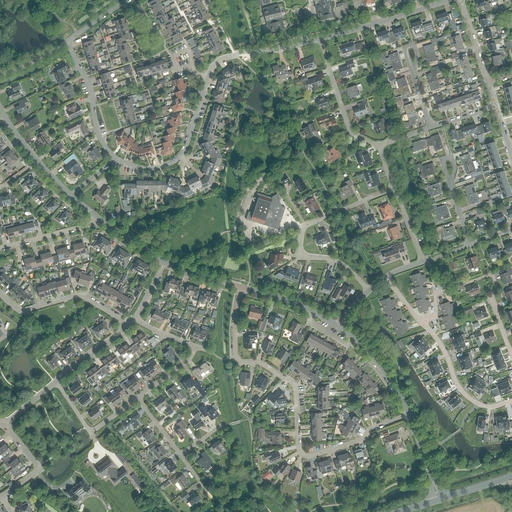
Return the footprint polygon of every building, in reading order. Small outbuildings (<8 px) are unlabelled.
[(313,0),(319,20),(321,20),(321,21),(335,17),(330,0),(313,0)] [(352,0),(355,11),(360,10),(359,6),(363,5),(363,4),(371,2),(371,1),(375,0),(374,0),(352,0)] [(391,0),(383,0),(384,2),(383,2),(382,2),(385,8),(384,8),(391,6),(390,6),(390,4),(392,3),(391,0)] [(491,9),(490,7),(488,1),(485,2),(484,0),(479,0),(475,1),(478,8),(484,6),(486,9),(486,11),(491,9)] [(191,6),(193,9),(191,10),(192,13),(194,11),(204,7),(202,3),(201,4),(200,2),(191,6)] [(152,10),(154,14),(163,9),(165,8),(164,5),(162,6),(161,3),(152,8),(153,10),(152,10)] [(278,4),(262,8),(269,33),(284,29),(278,4)] [(206,10),(204,7),(194,11),(197,17),(205,13),(204,11),(206,10)] [(163,9),(154,14),(155,17),(157,17),(157,19),(166,14),(163,9)] [(206,14),(205,13),(197,17),(200,22),(209,17),(207,14),(206,14)] [(444,22),(449,20),(452,31),(457,29),(452,13),(447,15),(447,13),(437,16),(439,23),(438,27),(442,29),(444,25),(443,23),(444,23),(444,22)] [(159,25),(163,23),(169,20),(166,14),(157,19),(158,20),(157,21),(159,25)] [(490,21),(490,18),(489,15),(483,16),(484,19),(480,20),(482,27),(488,26),(487,22),(490,21)] [(115,23),(116,27),(127,24),(126,21),(125,22),(124,18),(112,22),(113,24),(115,23)] [(166,26),(167,28),(175,23),(172,18),(169,20),(163,23),(164,26),(166,26)] [(421,34),(434,30),(432,23),(423,26),(421,21),(412,24),(414,31),(420,29),(421,34)] [(175,23),(167,28),(168,29),(166,30),(168,34),(178,29),(175,23)] [(127,24),(116,27),(118,33),(127,30),(126,26),(128,26),(127,24)] [(498,26),(495,27),(495,26),(489,28),(490,31),(484,32),(486,39),(492,38),(495,37),(494,32),(499,31),(498,26)] [(205,38),(214,33),(213,32),(214,31),(212,27),(202,32),(205,38)] [(391,32),(394,42),(400,40),(399,37),(405,35),(402,27),(393,30),(393,31),(391,32)] [(171,37),(172,38),(181,34),(178,29),(168,34),(170,37),(171,37)] [(118,33),(120,38),(127,36),(128,39),(136,37),(134,32),(129,33),(127,30),(118,33)] [(388,44),(394,42),(391,32),(388,33),(387,30),(378,33),(380,41),(386,39),(388,44)] [(205,38),(208,43),(218,38),(216,35),(215,35),(214,33),(205,38)] [(181,34),(172,38),(173,40),(172,41),(174,45),(183,40),(181,34)] [(459,35),(453,37),(452,37),(448,38),(450,46),(451,45),(455,44),(462,42),(459,35)] [(115,44),(115,46),(126,43),(125,40),(128,39),(127,36),(120,38),(115,40),(116,43),(115,44)] [(94,46),(93,43),(95,42),(94,37),(87,39),(88,42),(83,43),(84,47),(83,47),(83,50),(94,46)] [(423,47),(426,55),(435,52),(433,47),(439,46),(438,42),(436,39),(436,37),(430,39),(431,44),(423,47)] [(211,49),(219,44),(218,42),(220,42),(218,38),(208,43),(211,49)] [(495,44),(500,43),(499,39),(493,40),(494,43),(489,44),(490,52),(492,51),(495,51),(495,53),(504,51),(503,48),(496,49),(496,45),(495,44)] [(364,42),(354,45),(353,41),(339,46),(342,54),(356,49),(356,50),(366,47),(364,42)] [(464,49),(462,42),(455,44),(451,45),(452,47),(456,46),(457,51),(464,49)] [(115,46),(114,46),(115,49),(117,48),(118,51),(129,48),(128,46),(127,46),(126,43),(115,46)] [(220,46),(219,44),(211,49),(214,54),(223,49),(222,46),(220,46)] [(85,52),(86,55),(96,52),(94,46),(83,50),(84,52),(85,52)] [(130,51),(129,48),(118,51),(120,57),(130,54),(128,51),(130,51)] [(505,56),(504,51),(495,53),(496,56),(493,57),(495,66),(502,64),(501,58),(505,56)] [(97,58),(96,52),(86,55),(87,58),(86,59),(87,61),(97,58)] [(391,63),(400,60),(397,52),(388,55),(391,63)] [(435,52),(426,55),(428,63),(437,60),(439,66),(441,65),(445,64),(443,60),(439,62),(438,57),(436,58),(435,52)] [(131,58),(130,54),(120,57),(122,63),(133,60),(132,57),(131,58)] [(162,61),(159,62),(162,71),(162,73),(168,72),(168,73),(171,72),(170,68),(167,69),(165,60),(164,60),(163,55),(161,56),(162,61)] [(314,67),(317,66),(313,56),(308,57),(308,58),(300,61),(304,72),(309,70),(308,68),(312,67),(312,69),(314,68),(314,67)] [(456,60),(457,62),(458,66),(469,63),(467,56),(456,60)] [(89,63),(90,67),(99,64),(97,58),(87,61),(88,63),(89,63)] [(154,58),(151,59),(156,73),(162,71),(159,62),(155,63),(154,58)] [(156,73),(151,59),(149,59),(151,64),(147,65),(150,75),(151,77),(156,75),(156,73)] [(351,68),(355,67),(352,59),(345,61),(347,66),(340,69),(343,78),(353,74),(351,68)] [(403,68),(400,60),(391,63),(393,68),(387,70),(388,73),(387,74),(388,78),(394,76),(393,72),(403,68)] [(144,76),(150,75),(147,65),(143,66),(142,61),(140,62),(144,76)] [(56,71),(53,73),(58,83),(65,80),(62,73),(68,69),(67,66),(66,67),(64,62),(55,67),(56,71)] [(99,64),(90,67),(91,70),(90,70),(90,73),(101,70),(100,67),(106,65),(105,62),(99,64)] [(138,78),(144,76),(140,62),(138,63),(139,68),(135,69),(138,78)] [(471,70),(469,63),(458,66),(459,69),(461,73),(471,70)] [(227,69),(223,71),(226,77),(229,78),(240,73),(240,71),(238,66),(236,66),(234,67),(233,65),(231,64),(228,66),(227,68),(227,69)] [(285,77),(288,77),(287,72),(286,72),(284,64),(281,65),(281,67),(278,68),(278,65),(271,67),(273,74),(274,73),(276,78),(280,77),(280,80),(285,79),(285,77)] [(439,66),(429,69),(431,72),(430,73),(429,74),(426,75),(429,83),(438,80),(436,74),(440,73),(440,71),(443,71),(441,65),(439,66)] [(471,70),(461,73),(461,75),(462,75),(463,80),(474,77),(471,70)] [(226,89),(229,78),(226,77),(223,71),(221,75),(220,75),(218,76),(217,80),(218,82),(217,86),(226,89)] [(97,82),(111,78),(109,72),(100,75),(101,79),(96,80),(97,82)] [(399,88),(408,85),(405,77),(396,80),(399,88)] [(113,84),(111,78),(97,82),(97,85),(102,83),(103,87),(113,84)] [(183,84),(181,78),(172,81),(173,87),(177,86),(183,84)] [(317,86),(323,84),(321,78),(315,80),(315,78),(302,82),(305,89),(310,87),(312,91),(318,89),(317,86)] [(432,91),(440,88),(444,87),(443,84),(440,85),(438,80),(429,83),(432,91)] [(67,98),(74,95),(71,89),(72,88),(70,85),(67,86),(65,83),(59,86),(62,91),(63,91),(67,98)] [(185,83),(183,84),(177,86),(178,89),(177,90),(177,92),(183,90),(187,89),(185,83)] [(18,91),(21,90),(18,84),(11,87),(12,90),(11,92),(7,94),(10,101),(21,96),(18,91)] [(115,90),(113,84),(103,87),(105,90),(100,92),(100,94),(115,90)] [(474,100),(481,98),(478,91),(479,91),(476,84),(471,86),(472,91),(474,91),(474,92),(472,93),(471,94),(474,100)] [(351,98),(360,95),(357,85),(346,89),(348,92),(349,92),(351,98)] [(410,93),(408,85),(399,88),(401,96),(410,93)] [(222,103),(226,89),(217,86),(215,91),(213,92),(212,95),(213,97),(215,98),(214,100),(215,102),(220,103),(222,103)] [(116,96),(115,90),(100,94),(101,96),(106,95),(107,98),(116,96)] [(175,95),(176,98),(181,97),(185,96),(183,90),(177,92),(171,94),(171,96),(175,95)] [(471,94),(472,93),(471,90),(468,90),(470,94),(465,96),(467,103),(474,100),(471,94)] [(460,105),(467,103),(465,96),(464,92),(462,93),(463,96),(458,98),(460,105)] [(460,105),(458,98),(457,94),(455,95),(456,99),(451,100),(454,107),(460,105)] [(435,102),(437,101),(441,100),(442,102),(437,104),(438,105),(437,105),(440,112),(447,110),(444,103),(445,103),(442,95),(438,97),(437,95),(433,96),(435,102)] [(132,105),(135,104),(132,96),(127,97),(128,99),(121,102),(122,105),(120,106),(121,108),(132,105)] [(176,98),(173,99),(174,103),(172,104),(173,106),(181,103),(181,104),(183,103),(181,97),(176,98)] [(322,109),(330,107),(328,101),(328,102),(327,99),(325,100),(324,97),(316,99),(317,102),(316,102),(318,108),(321,107),(322,109)] [(447,110),(454,107),(451,100),(450,97),(448,97),(449,101),(445,103),(444,103),(447,110)] [(18,114),(19,114),(20,114),(22,112),(23,112),(26,110),(25,106),(28,104),(26,100),(19,103),(21,105),(15,108),(18,114)] [(365,109),(369,107),(366,101),(359,103),(361,107),(354,109),(357,117),(367,113),(365,109)] [(79,111),(81,110),(79,106),(77,108),(74,103),(66,107),(68,111),(67,112),(70,119),(81,114),(79,111)] [(182,109),(181,104),(181,103),(173,106),(171,106),(173,112),(182,109)] [(404,106),(406,114),(415,111),(413,103),(404,106)] [(212,110),(226,115),(227,113),(222,111),(224,108),(214,104),(213,106),(212,109),(212,110)] [(123,110),(124,113),(137,109),(136,107),(133,108),(132,105),(121,108),(122,110),(123,110)] [(124,117),(125,119),(135,116),(134,113),(141,111),(140,108),(137,109),(124,113),(125,117),(124,117)] [(211,115),(210,116),(220,119),(221,116),(226,117),(226,115),(212,110),(212,112),(211,111),(210,114),(211,115)] [(418,119),(415,111),(406,114),(409,122),(402,125),(403,129),(415,124),(414,121),(418,119)] [(179,119),(181,119),(179,112),(171,115),(172,119),(168,120),(168,122),(169,122),(179,119)] [(327,115),(319,118),(317,119),(320,128),(325,126),(326,128),(336,124),(334,117),(328,119),(327,115)] [(40,123),(36,117),(32,119),(31,116),(27,118),(29,121),(27,122),(29,126),(32,131),(36,129),(39,127),(37,124),(40,123)] [(136,119),(135,116),(125,119),(125,122),(127,121),(128,125),(140,121),(139,118),(136,119)] [(219,122),(220,119),(210,116),(210,117),(209,117),(208,120),(209,120),(208,121),(223,126),(223,124),(219,122)] [(383,125),(386,124),(384,118),(378,120),(379,122),(374,124),(376,130),(375,130),(376,134),(382,132),(382,131),(385,130),(383,125)] [(180,125),(179,119),(169,122),(171,128),(175,127),(180,125)] [(84,136),(89,133),(88,130),(87,131),(82,120),(65,128),(67,133),(80,127),(84,136)] [(206,126),(207,126),(207,127),(216,130),(217,127),(222,129),(223,126),(208,121),(208,123),(207,123),(206,126)] [(479,126),(482,134),(491,131),(488,122),(482,124),(482,125),(479,126)] [(302,129),(303,131),(301,132),(303,136),(305,135),(307,139),(313,136),(311,132),(317,130),(314,123),(308,125),(308,126),(302,129)] [(475,125),(468,127),(471,134),(474,133),(474,135),(476,136),(477,135),(480,143),(484,142),(482,134),(479,126),(476,127),(475,125)] [(166,133),(166,135),(166,136),(173,134),(176,133),(175,127),(171,128),(166,129),(167,133),(166,133)] [(207,127),(206,129),(205,129),(204,132),(205,132),(205,133),(211,135),(219,138),(220,135),(215,134),(216,130),(207,127)] [(462,130),(459,131),(461,139),(465,138),(464,136),(471,134),(468,127),(461,129),(462,130)] [(458,140),(461,139),(459,131),(456,132),(455,129),(448,131),(451,140),(457,137),(458,140)] [(118,143),(122,146),(123,145),(128,139),(126,137),(127,136),(123,130),(116,135),(118,139),(116,140),(118,143)] [(42,144),(44,147),(51,143),(43,131),(38,134),(39,137),(37,138),(41,144),(42,144)] [(200,145),(202,151),(212,146),(210,141),(212,140),(211,137),(211,135),(205,133),(203,138),(204,141),(204,142),(204,143),(200,145)] [(166,136),(166,135),(163,137),(163,139),(165,138),(166,142),(170,141),(171,141),(174,140),(173,134),(166,136)] [(431,138),(428,139),(430,146),(433,145),(435,151),(443,149),(438,134),(431,137),(431,138)] [(129,137),(128,139),(123,145),(122,146),(121,148),(124,150),(125,149),(128,150),(127,151),(131,153),(135,144),(132,143),(134,140),(129,137)] [(427,147),(430,146),(428,139),(425,140),(425,139),(412,143),(414,148),(411,149),(412,152),(427,147)] [(157,149),(157,151),(160,150),(162,149),(162,150),(170,147),(172,147),(171,141),(170,141),(166,142),(162,143),(163,147),(157,149)] [(80,148),(84,152),(90,147),(86,142),(80,148)] [(487,150),(487,151),(496,148),(494,142),(486,145),(486,144),(481,145),(482,148),(486,146),(487,150)] [(59,150),(63,148),(62,146),(62,145),(60,143),(55,146),(56,149),(49,154),(53,160),(62,154),(59,150)] [(151,143),(142,146),(143,149),(145,155),(145,156),(145,158),(151,156),(151,155),(154,154),(151,143)] [(137,145),(135,144),(131,153),(138,155),(139,157),(145,156),(145,155),(143,149),(142,146),(137,147),(137,146),(137,145)] [(211,155),(211,158),(221,158),(217,149),(214,151),(212,146),(202,151),(205,156),(209,154),(210,155),(211,155)] [(102,156),(95,147),(88,152),(95,161),(102,156)] [(160,150),(157,151),(158,153),(161,152),(162,156),(172,153),(170,147),(162,150),(162,149),(160,150)] [(332,161),(340,156),(337,150),(335,151),(333,147),(328,151),(326,147),(320,151),(323,155),(324,155),(328,162),(331,161),(332,161)] [(489,156),(489,157),(498,154),(496,148),(487,151),(487,150),(483,151),(484,154),(488,152),(489,156)] [(4,158),(6,161),(13,155),(10,151),(5,154),(3,151),(0,153),(0,159),(1,161),(4,158)] [(364,168),(372,164),(368,154),(364,155),(362,151),(354,154),(358,164),(362,162),(364,168)] [(76,176),(82,171),(78,167),(79,166),(76,162),(78,160),(73,153),(70,156),(74,160),(64,169),(69,175),(71,172),(73,173),(76,176)] [(460,157),(463,165),(472,162),(469,154),(460,157)] [(491,162),(491,163),(500,160),(498,154),(489,157),(489,156),(485,157),(486,160),(490,158),(491,162)] [(17,160),(13,155),(6,161),(8,164),(5,167),(9,171),(15,166),(13,164),(17,160)] [(205,161),(203,167),(213,171),(215,166),(217,167),(221,158),(211,158),(211,161),(211,162),(210,162),(210,163),(205,161)] [(491,163),(491,162),(487,163),(488,166),(492,164),(493,169),(502,166),(500,160),(491,163)] [(472,162),(463,165),(465,173),(466,175),(476,172),(478,176),(482,175),(480,168),(475,170),(473,162),(472,162)] [(419,168),(421,174),(419,174),(421,179),(436,173),(433,163),(423,166),(421,163),(415,165),(417,169),(419,168)] [(205,177),(203,179),(211,185),(214,176),(211,175),(213,171),(203,167),(201,172),(205,174),(205,175),(206,176),(205,177)] [(372,187),(380,184),(376,174),(371,176),(369,171),(363,174),(365,180),(369,179),(372,187)] [(497,179),(497,180),(506,177),(504,171),(496,174),(495,173),(491,174),(492,177),(496,175),(497,179)] [(286,175),(280,179),(283,185),(290,181),(286,175)] [(197,176),(192,179),(196,189),(201,187),(202,189),(211,185),(203,179),(202,181),(201,181),(200,180),(199,181),(197,176)] [(167,188),(172,190),(175,179),(170,177),(168,182),(167,182),(163,181),(160,181),(160,189),(163,189),(166,190),(167,188)] [(300,192),(307,188),(300,177),(293,182),(300,192)] [(499,185),(499,186),(508,183),(506,177),(497,180),(497,179),(493,180),(494,183),(498,181),(499,185)] [(28,178),(21,185),(25,189),(27,187),(30,190),(37,184),(33,179),(31,180),(28,178)] [(175,179),(172,190),(176,191),(175,194),(184,197),(184,188),(181,188),(180,187),(179,186),(181,181),(175,179)] [(187,188),(184,188),(184,197),(193,193),(192,191),(196,189),(192,179),(186,181),(188,186),(187,186),(188,187),(187,188)] [(349,187),(353,185),(349,179),(344,183),(345,185),(340,189),(343,192),(347,197),(353,193),(349,187)] [(439,183),(430,186),(429,184),(422,187),(423,189),(426,188),(430,198),(443,193),(439,183)] [(501,191),(501,192),(510,189),(508,183),(499,186),(499,185),(495,186),(496,189),(500,187),(501,191)] [(464,187),(467,196),(476,193),(473,184),(464,187)] [(105,196),(109,190),(104,186),(100,192),(98,191),(93,197),(102,204),(107,198),(105,196)] [(39,189),(32,197),(35,201),(38,198),(41,202),(41,201),(44,199),(48,195),(43,190),(41,192),(39,189)] [(501,192),(501,191),(497,192),(498,195),(502,193),(503,198),(511,194),(510,189),(501,192)] [(8,195),(3,197),(5,206),(11,204),(11,205),(14,204),(15,203),(14,199),(17,198),(14,195),(12,195),(11,193),(8,194),(8,195)] [(278,230),(280,222),(285,208),(281,206),(279,201),(280,199),(277,194),(271,197),(271,198),(257,193),(250,212),(248,212),(246,219),(278,230)] [(476,193),(467,196),(470,205),(479,202),(476,193)] [(311,212),(319,208),(313,197),(312,197),(311,195),(303,199),(305,202),(304,202),(311,212)] [(49,209),(52,212),(59,205),(54,200),(50,204),(48,202),(43,208),(47,211),(49,209)] [(379,212),(383,221),(385,220),(393,217),(388,204),(378,208),(379,212)] [(446,205),(436,208),(435,204),(429,206),(430,210),(433,209),(434,212),(432,213),(433,215),(435,215),(436,219),(443,216),(444,220),(450,217),(448,210),(447,210),(446,205)] [(503,208),(505,214),(509,213),(511,218),(511,217),(511,209),(511,210),(509,206),(503,208)] [(502,215),(505,214),(503,208),(498,210),(498,211),(492,213),(493,216),(496,223),(504,220),(502,215)] [(64,223),(71,216),(66,211),(62,215),(60,213),(55,219),(59,223),(61,220),(64,223)] [(362,229),(376,223),(373,216),(367,219),(364,213),(359,215),(361,221),(359,222),(362,229)] [(478,229),(487,226),(485,221),(487,220),(484,213),(478,215),(480,221),(476,222),(478,229)] [(24,233),(30,232),(28,224),(24,225),(23,218),(21,219),(21,220),(24,233)] [(30,232),(35,231),(34,228),(39,227),(37,221),(35,222),(34,219),(27,220),(28,224),(30,232)] [(14,236),(19,235),(17,227),(14,227),(13,224),(11,225),(14,236)] [(11,225),(8,226),(3,227),(4,231),(7,230),(8,237),(14,236),(11,225)] [(441,235),(443,241),(456,236),(453,226),(444,229),(443,225),(435,228),(438,236),(441,235)] [(396,226),(386,230),(391,241),(401,237),(399,232),(398,232),(396,226)] [(326,243),(330,241),(328,235),(327,235),(324,228),(320,230),(322,234),(314,237),(317,245),(325,242),(326,243)] [(335,232),(329,235),(332,242),(337,240),(335,232)] [(99,247),(101,248),(106,240),(105,240),(105,239),(103,237),(102,238),(101,237),(98,241),(96,240),(92,246),(94,248),(98,247),(99,247)] [(111,244),(110,243),(110,242),(108,241),(107,241),(106,240),(101,248),(106,251),(104,254),(107,256),(111,249),(108,248),(111,244)] [(83,242),(77,244),(80,254),(85,252),(86,254),(89,254),(87,248),(84,248),(83,242)] [(73,250),(70,250),(73,258),(76,257),(75,255),(80,254),(77,244),(72,245),(73,250)] [(399,253),(405,251),(403,244),(392,248),(393,251),(383,254),(386,263),(401,258),(399,253)] [(66,247),(61,249),(65,261),(70,259),(70,261),(73,260),(73,258),(70,250),(68,251),(66,247)] [(499,259),(504,257),(502,250),(499,251),(498,247),(488,250),(491,258),(492,261),(497,260),(495,256),(498,256),(499,259)] [(58,264),(57,263),(65,261),(61,249),(56,250),(58,256),(55,257),(57,264),(58,264)] [(114,257),(119,260),(124,252),(123,250),(121,249),(120,249),(119,249),(117,253),(114,251),(110,258),(113,260),(114,257)] [(50,252),(48,251),(46,252),(45,253),(48,263),(53,262),(54,265),(57,264),(55,257),(52,258),(50,252)] [(374,259),(376,259),(375,255),(380,253),(379,251),(372,254),(374,259)] [(129,255),(128,254),(126,252),(125,253),(124,252),(119,260),(124,263),(123,266),(125,268),(129,261),(127,260),(129,255)] [(42,265),(48,263),(45,253),(39,255),(41,261),(38,262),(40,268),(43,267),(42,265)] [(281,261),(283,255),(275,253),(275,255),(271,254),(269,260),(266,263),(268,265),(266,266),(269,270),(277,265),(278,260),(281,261)] [(34,256),(29,258),(31,268),(32,268),(37,266),(37,269),(40,268),(38,262),(36,262),(34,256)] [(469,269),(479,266),(476,257),(466,260),(469,269)] [(32,270),(32,268),(31,268),(29,258),(23,260),(25,266),(22,266),(24,272),(32,270)] [(133,269),(138,271),(143,263),(142,263),(142,262),(139,260),(138,261),(137,260),(135,265),(132,263),(129,270),(131,271),(133,269)] [(456,260),(449,263),(451,270),(459,267),(456,260)] [(148,266),(147,266),(147,264),(144,263),(143,264),(143,263),(138,271),(143,274),(142,277),(144,279),(148,272),(145,270),(148,266)] [(509,276),(511,274),(511,272),(510,267),(504,270),(505,273),(500,275),(504,285),(511,282),(509,276)] [(74,269),(72,278),(78,280),(77,283),(83,285),(85,275),(85,273),(81,272),(81,271),(74,269)] [(295,280),(298,273),(288,269),(286,273),(284,272),(284,273),(280,272),(275,276),(274,276),(282,279),(283,276),(285,277),(285,276),(295,280)] [(95,273),(92,272),(91,271),(89,274),(88,276),(85,275),(83,285),(88,286),(90,280),(93,281),(95,273)] [(334,284),(336,280),(330,278),(331,273),(327,272),(325,278),(326,278),(322,288),(330,291),(332,283),(334,284)] [(413,282),(426,278),(425,275),(421,276),(420,273),(411,276),(413,282)] [(314,286),(317,277),(306,274),(305,277),(302,276),(299,284),(303,285),(304,283),(314,286)] [(1,283),(5,287),(10,282),(12,284),(16,279),(14,277),(11,280),(7,276),(1,283)] [(60,281),(63,291),(68,289),(67,285),(71,284),(68,276),(60,279),(60,281)] [(106,285),(103,283),(105,281),(99,278),(94,286),(98,288),(96,291),(100,294),(106,285)] [(169,288),(173,289),(176,280),(170,278),(169,281),(166,281),(163,290),(168,292),(169,288)] [(413,282),(415,288),(422,286),(424,285),(424,283),(427,281),(426,278),(413,282)] [(9,291),(13,295),(19,288),(17,286),(20,281),(17,279),(10,285),(13,287),(9,291)] [(55,282),(54,280),(50,281),(53,290),(57,289),(58,292),(63,291),(60,281),(55,282)] [(176,280),(173,289),(176,290),(175,293),(178,294),(177,294),(180,295),(182,290),(183,289),(180,288),(181,281),(176,280)] [(50,281),(49,282),(41,284),(42,286),(45,296),(50,295),(49,291),(53,290),(50,281)] [(108,286),(106,285),(100,294),(105,297),(110,288),(113,283),(111,281),(108,286)] [(455,284),(457,290),(465,288),(462,281),(455,284)] [(476,283),(471,285),(466,286),(469,297),(480,293),(476,283)] [(187,295),(190,296),(193,286),(187,284),(185,290),(182,290),(180,295),(180,296),(186,298),(187,295)] [(45,296),(42,286),(39,287),(38,285),(33,287),(35,293),(38,292),(39,298),(45,296)] [(110,299),(114,302),(122,289),(123,287),(121,285),(117,292),(115,290),(110,299)] [(338,287),(337,289),(332,298),(336,300),(339,295),(346,299),(351,289),(344,285),(341,289),(338,287)] [(192,300),(198,302),(200,296),(200,295),(197,294),(199,288),(193,286),(190,296),(193,297),(192,300)] [(415,295),(428,290),(427,287),(423,288),(422,286),(415,288),(413,289),(415,295)] [(23,292),(19,288),(13,295),(17,298),(23,292)] [(105,297),(110,299),(115,290),(110,288),(105,297)] [(26,302),(32,295),(30,293),(26,289),(23,292),(17,298),(21,302),(24,300),(26,302)] [(124,291),(122,289),(114,302),(119,305),(124,296),(122,294),(124,291)] [(429,294),(428,290),(415,295),(417,301),(424,298),(426,298),(426,295),(429,294)] [(201,293),(200,295),(200,296),(198,302),(198,303),(197,304),(199,305),(199,303),(203,304),(204,301),(207,302),(210,292),(204,291),(203,294),(201,293)] [(210,292),(207,302),(211,303),(210,306),(216,307),(217,301),(214,300),(216,294),(210,292)] [(127,297),(124,296),(119,305),(124,308),(126,304),(129,307),(134,298),(128,295),(127,297)] [(383,307),(396,303),(394,299),(391,301),(390,298),(381,301),(383,307)] [(425,301),(424,298),(417,301),(415,301),(417,307),(430,303),(429,299),(425,301)] [(442,312),(454,307),(453,304),(450,305),(449,302),(440,305),(442,312)] [(385,313),(387,313),(394,310),(393,308),(397,306),(396,303),(383,307),(385,313)] [(430,303),(417,307),(419,313),(428,310),(428,308),(431,307),(430,303)] [(151,318),(156,321),(161,312),(158,310),(159,308),(154,305),(151,311),(154,312),(151,318)] [(473,312),(471,305),(464,308),(466,314),(473,312)] [(260,319),(262,310),(257,309),(256,310),(254,309),(254,306),(250,306),(248,316),(260,319)] [(442,312),(444,317),(444,318),(451,315),(453,314),(452,312),(456,311),(454,307),(442,312)] [(477,321),(488,317),(484,307),(474,311),(477,321)] [(389,318),(401,314),(400,311),(397,312),(396,309),(394,310),(387,313),(389,318)] [(164,313),(161,312),(156,321),(162,324),(165,318),(167,319),(170,314),(165,311),(164,313)] [(269,323),(274,325),(273,326),(274,329),(277,330),(279,328),(280,324),(278,323),(279,318),(277,318),(278,316),(276,315),(276,314),(274,314),(273,314),(272,316),(270,315),(268,320),(270,321),(269,323)] [(403,318),(401,314),(389,318),(391,324),(393,324),(400,321),(399,319),(403,318)] [(171,328),(177,331),(181,321),(177,320),(178,318),(173,315),(171,321),(174,322),(171,328)] [(444,324),(457,320),(456,316),(452,317),(451,315),(444,318),(444,317),(442,318),(444,324)] [(100,325),(98,327),(103,334),(108,330),(105,326),(107,324),(103,318),(99,321),(100,325)] [(184,322),(181,321),(177,331),(182,333),(185,327),(188,328),(190,323),(185,320),(184,322)] [(458,323),(457,320),(444,324),(446,330),(455,327),(454,324),(458,323)] [(293,333),(291,337),(289,340),(297,344),(298,342),(299,342),(302,336),(296,333),(300,325),(293,321),(288,331),(293,333)] [(402,321),(400,321),(393,324),(395,329),(407,325),(406,322),(403,323),(402,321)] [(192,337),(197,339),(201,329),(198,328),(198,326),(193,324),(191,329),(194,330),(192,337)] [(407,325),(395,329),(397,336),(406,333),(405,330),(409,329),(407,325)] [(98,337),(103,334),(98,327),(95,328),(92,326),(88,329),(93,335),(95,333),(98,337)] [(202,326),(201,329),(197,339),(203,341),(205,335),(208,336),(211,329),(202,326)] [(472,332),(475,338),(482,335),(479,329),(472,332)] [(84,337),(82,338),(87,346),(92,342),(89,338),(91,336),(87,330),(82,333),(84,337)] [(487,344),(496,341),(492,331),(483,335),(487,344)] [(141,332),(136,336),(143,344),(145,342),(147,344),(149,342),(147,340),(141,332)] [(244,337),(244,349),(252,348),(255,348),(255,344),(251,344),(251,339),(257,339),(257,333),(248,334),(248,337),(244,337)] [(310,346),(316,335),(314,334),(313,335),(310,334),(305,342),(308,343),(307,345),(310,346)] [(451,338),(453,344),(464,340),(466,340),(464,334),(451,338)] [(313,346),(315,347),(319,339),(317,338),(317,336),(316,335),(310,346),(312,347),(313,346)] [(133,347),(137,352),(141,348),(140,346),(143,344),(136,336),(131,340),(135,345),(133,347)] [(157,339),(153,337),(149,340),(152,344),(151,345),(152,346),(154,345),(156,348),(161,344),(158,340),(158,339),(157,339)] [(82,349),(87,346),(82,338),(79,340),(76,338),(72,341),(76,347),(79,345),(82,349)] [(319,351),(325,340),(323,339),(322,341),(319,339),(315,347),(318,348),(317,350),(319,351)] [(415,352),(426,343),(422,339),(416,344),(414,341),(408,346),(410,349),(411,348),(415,352)] [(322,351),(325,352),(329,344),(326,343),(327,341),(325,340),(319,351),(321,352),(322,351)] [(464,340),(453,344),(455,350),(465,346),(464,340)] [(263,352),(266,353),(267,354),(268,354),(269,354),(270,355),(273,347),(271,346),(272,343),(265,341),(262,349),(264,350),(263,352)] [(68,348),(65,350),(71,357),(76,354),(72,350),(75,348),(71,342),(66,345),(68,348)] [(132,355),(137,352),(133,347),(130,349),(127,343),(122,347),(128,355),(130,353),(132,355)] [(429,348),(426,343),(415,352),(421,359),(426,356),(424,353),(429,348)] [(329,356),(335,345),(333,344),(332,346),(329,344),(325,352),(327,354),(326,355),(329,356)] [(336,346),(335,345),(329,356),(331,357),(332,356),(334,357),(339,349),(336,348),(336,346)] [(117,357),(122,363),(126,359),(125,357),(128,355),(122,347),(121,347),(120,346),(117,348),(117,349),(117,350),(117,351),(120,355),(117,357)] [(169,362),(175,358),(172,354),(175,353),(169,346),(165,349),(167,351),(163,354),(169,362)] [(66,361),(71,357),(65,350),(63,352),(59,349),(55,352),(60,359),(63,357),(66,361)] [(290,358),(293,352),(290,350),(288,353),(281,349),(279,353),(278,353),(276,356),(276,357),(276,358),(284,363),(287,356),(290,358)] [(458,359),(460,365),(471,361),(473,360),(470,351),(464,353),(465,357),(458,359)] [(500,351),(491,355),(493,360),(502,356),(500,351)] [(55,362),(59,360),(54,354),(50,357),(51,359),(47,362),(52,369),(57,365),(55,362)] [(105,358),(112,366),(114,364),(116,366),(120,363),(117,358),(114,360),(110,354),(105,358)] [(502,356),(493,360),(495,365),(504,361),(502,356)] [(109,368),(112,366),(105,358),(100,362),(104,367),(102,369),(106,374),(110,370),(109,368)] [(342,368),(343,369),(353,361),(351,359),(350,361),(348,358),(341,364),(343,366),(342,368)] [(146,369),(152,377),(157,373),(155,371),(159,368),(153,360),(148,365),(145,364),(144,365),(146,368),(146,369)] [(290,371),(292,372),(299,362),(297,361),(296,362),(293,360),(288,368),(291,370),(290,371)] [(428,372),(441,366),(438,361),(431,364),(430,360),(424,363),(426,366),(427,366),(429,371),(428,371),(428,372)] [(348,372),(355,366),(353,364),(354,362),(353,361),(343,369),(345,371),(346,370),(348,372)] [(471,361),(460,365),(462,370),(473,367),(471,361)] [(504,361),(495,365),(497,370),(506,367),(504,361)] [(297,374),(302,367),(300,365),(301,363),(299,362),(292,372),(293,374),(294,372),(297,374)] [(212,371),(212,369),(210,366),(208,366),(206,363),(204,363),(196,369),(195,369),(192,370),(192,372),(198,380),(200,380),(202,379),(202,377),(200,375),(203,372),(205,372),(207,370),(208,372),(210,372),(212,371)] [(106,374),(102,369),(100,371),(96,365),(91,369),(97,377),(100,375),(101,377),(106,374)] [(305,368),(302,367),(297,374),(300,376),(299,377),(300,379),(309,366),(307,365),(306,367),(305,368)] [(303,378),(306,380),(311,373),(309,371),(311,368),(309,366),(300,379),(302,380),(303,378)] [(357,369),(355,366),(348,372),(349,372),(346,374),(348,376),(349,376),(351,377),(360,369),(359,367),(357,369)] [(443,371),(441,366),(428,372),(432,380),(438,378),(436,375),(443,371)] [(97,377),(91,369),(86,373),(90,378),(87,380),(91,385),(96,381),(94,379),(97,377)] [(147,380),(152,377),(146,369),(143,371),(142,369),(137,372),(141,377),(143,375),(147,380)] [(361,370),(360,369),(351,377),(352,379),(354,378),(356,380),(357,379),(362,374),(360,372),(361,370)] [(249,382),(250,374),(241,372),(240,381),(241,381),(241,385),(247,386),(247,382),(249,382)] [(311,373),(306,380),(308,382),(307,384),(309,385),(316,375),(314,373),(313,375),(311,373)] [(364,373),(362,374),(357,379),(359,381),(358,382),(359,384),(369,376),(367,374),(366,375),(364,373)] [(129,382),(135,390),(140,386),(136,381),(139,379),(135,374),(130,378),(132,379),(129,382)] [(470,387),(474,391),(482,380),(475,374),(471,379),(474,381),(470,387)] [(318,376),(316,375),(309,385),(311,386),(312,385),(315,387),(320,379),(317,378),(318,376)] [(260,376),(258,381),(256,380),(253,385),(262,390),(264,387),(265,388),(266,384),(265,384),(267,380),(260,376)] [(369,376),(359,384),(361,386),(362,385),(364,387),(371,381),(369,379),(370,377),(369,376)] [(207,393),(201,385),(197,380),(194,382),(190,377),(185,381),(184,380),(181,383),(185,389),(187,388),(188,389),(193,385),(196,389),(202,396),(207,393)] [(74,394),(82,388),(79,385),(81,383),(78,378),(71,383),(73,386),(69,389),(74,394)] [(511,383),(510,378),(502,381),(506,394),(511,392),(511,390),(511,389),(509,385),(511,383)] [(479,394),(486,385),(483,383),(484,381),(482,380),(474,391),(475,391),(475,392),(478,394),(479,394)] [(130,393),(135,390),(129,382),(126,384),(124,381),(120,384),(124,390),(126,388),(130,393)] [(365,390),(366,392),(376,384),(374,382),(373,383),(371,381),(364,387),(366,389),(365,390)] [(451,387),(447,381),(435,388),(439,394),(451,387)] [(502,381),(496,383),(501,396),(506,394),(502,381)] [(376,384),(366,392),(368,394),(369,393),(372,395),(378,389),(376,387),(377,385),(376,384)] [(119,386),(118,387),(113,391),(113,390),(112,390),(110,392),(112,395),(118,403),(123,399),(121,396),(124,393),(119,386)] [(181,399),(186,396),(182,391),(179,393),(173,386),(166,391),(174,400),(179,397),(181,399)] [(278,404),(286,403),(284,395),(279,389),(273,395),(270,393),(266,397),(269,400),(268,401),(271,404),(272,403),(275,400),(277,402),(278,404)] [(83,407),(91,401),(88,397),(91,396),(88,391),(81,396),(83,399),(79,401),(83,407)] [(113,407),(118,403),(112,395),(109,397),(108,395),(103,398),(107,403),(109,401),(113,407)] [(455,396),(454,397),(455,397),(452,400),(449,397),(444,401),(452,410),(462,400),(457,395),(455,397),(455,396)] [(261,400),(257,396),(252,401),(256,405),(261,400)] [(168,415),(173,411),(162,397),(153,404),(158,410),(164,406),(166,409),(164,410),(168,415)] [(376,404),(380,416),(382,415),(381,413),(384,412),(382,404),(379,405),(378,403),(376,404)] [(93,420),(101,414),(98,410),(100,408),(97,404),(90,409),(92,411),(88,414),(93,420)] [(212,406),(213,407),(208,411),(204,404),(198,409),(204,417),(207,415),(211,420),(219,415),(216,411),(218,409),(214,404),(212,406)] [(374,406),(371,407),(374,415),(377,415),(378,416),(380,416),(376,404),(374,404),(374,406)] [(374,415),(371,407),(369,408),(368,406),(366,407),(369,419),(371,418),(371,416),(374,415)] [(367,419),(369,419),(366,407),(363,407),(364,409),(361,410),(363,418),(367,417),(367,419)] [(201,426),(203,424),(199,418),(202,416),(197,410),(192,414),(196,419),(190,423),(195,430),(200,426),(201,426)] [(353,413),(352,415),(351,415),(350,417),(349,417),(348,414),(341,410),(338,414),(345,417),(358,425),(361,420),(356,417),(357,416),(353,413)] [(129,425),(132,429),(133,429),(139,425),(135,420),(140,417),(136,411),(132,414),(131,414),(128,416),(129,417),(122,423),(125,428),(129,425)] [(287,415),(286,415),(286,413),(286,412),(283,412),(273,413),(273,416),(272,416),(272,420),(275,420),(276,423),(284,423),(284,422),(286,422),(287,421),(287,419),(287,415)] [(497,417),(496,418),(497,425),(494,426),(495,431),(504,430),(502,417),(501,417),(501,416),(497,417)] [(344,420),(346,421),(348,422),(346,424),(354,429),(356,426),(357,427),(358,425),(345,417),(344,420)] [(486,418),(479,417),(477,428),(484,429),(484,433),(487,433),(488,426),(485,425),(486,418)] [(181,440),(187,435),(183,429),(186,427),(181,420),(176,424),(179,428),(175,432),(181,440)] [(352,432),(354,429),(346,424),(345,427),(340,425),(339,427),(353,434),(354,432),(352,432)] [(352,436),(353,434),(339,427),(338,429),(342,431),(341,434),(349,438),(350,435),(352,436)] [(148,444),(155,439),(148,429),(144,433),(142,430),(135,435),(138,439),(142,436),(148,444)] [(279,444),(280,433),(265,432),(265,438),(272,438),(272,443),(279,444)] [(395,453),(404,450),(402,442),(399,443),(397,435),(384,439),(386,447),(393,445),(395,453)] [(212,453),(218,449),(222,455),(227,452),(218,441),(211,446),(211,447),(209,449),(212,453)] [(0,454),(0,455),(9,447),(7,445),(6,445),(5,444),(0,448),(0,447),(0,454)] [(161,457),(160,457),(162,455),(163,456),(166,454),(165,453),(160,446),(157,448),(155,445),(149,449),(151,452),(155,449),(157,453),(155,455),(158,459),(161,457)] [(11,450),(9,447),(0,455),(3,457),(0,459),(4,464),(9,459),(7,456),(12,452),(10,451),(11,450)] [(354,451),(357,461),(358,460),(358,462),(359,462),(360,462),(361,462),(362,462),(362,461),(362,460),(362,459),(367,458),(364,450),(361,451),(360,449),(354,451)] [(210,466),(213,464),(204,451),(200,454),(202,457),(197,461),(205,471),(208,469),(209,469),(211,468),(210,466)] [(271,464),(281,459),(278,452),(270,455),(269,452),(263,455),(266,460),(269,459),(271,464)] [(347,453),(342,455),(345,466),(350,465),(351,468),(354,467),(351,455),(348,456),(347,453)] [(341,467),(345,466),(342,455),(337,456),(338,460),(334,461),(334,460),(336,469),(341,468),(341,467)] [(10,466),(12,469),(21,462),(19,459),(18,460),(17,458),(12,462),(9,459),(4,464),(7,468),(10,466)] [(327,460),(323,461),(326,473),(332,472),(333,471),(333,469),(332,467),(330,468),(330,466),(333,465),(331,458),(327,459),(327,460)] [(109,459),(96,469),(102,477),(107,473),(111,478),(110,478),(115,484),(128,473),(123,468),(117,473),(114,468),(115,467),(109,459)] [(159,466),(163,471),(164,473),(165,474),(166,474),(167,474),(168,474),(177,467),(171,460),(166,464),(164,462),(159,466)] [(323,474),(326,473),(323,461),(318,463),(318,462),(314,463),(316,470),(319,469),(320,473),(321,474),(322,474),(323,474)] [(23,464),(21,462),(12,469),(9,471),(15,478),(21,474),(19,471),(23,467),(22,465),(23,464)] [(284,475),(290,467),(284,462),(278,469),(276,467),(272,472),(277,476),(280,472),(284,475)] [(311,480),(318,478),(316,471),(312,471),(311,466),(305,468),(308,478),(311,478),(311,480)] [(297,482),(301,473),(296,470),(297,470),(293,468),(289,479),(297,482)] [(261,476),(264,481),(271,476),(268,471),(261,476)] [(182,489),(189,483),(183,475),(178,479),(176,476),(170,480),(173,485),(177,482),(182,489)] [(81,497),(81,495),(84,493),(85,494),(87,494),(89,494),(90,493),(91,491),(91,490),(90,488),(89,489),(82,480),(76,485),(77,485),(73,489),(72,488),(67,492),(73,501),(74,502),(75,503),(76,503),(77,503),(81,500),(81,499),(82,498),(81,497)] [(191,506),(200,499),(198,496),(197,496),(194,492),(189,496),(185,491),(179,496),(183,501),(186,499),(191,506)] [(31,506),(29,501),(28,500),(25,501),(26,503),(22,505),(24,507),(19,510),(19,511),(29,511),(31,511),(29,508),(31,506)]
